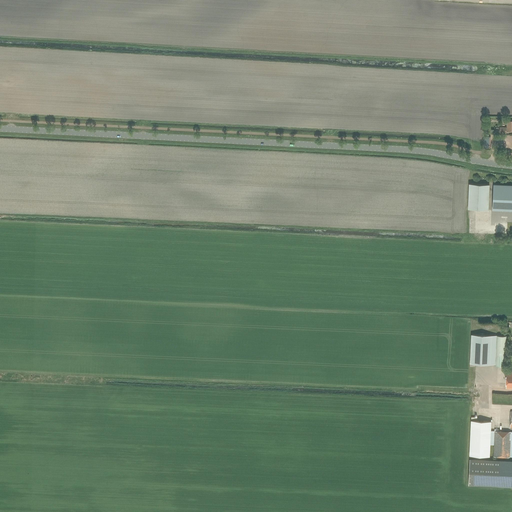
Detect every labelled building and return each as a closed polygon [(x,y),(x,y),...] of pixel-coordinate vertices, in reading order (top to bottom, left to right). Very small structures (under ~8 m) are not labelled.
[(511,118),(507,119),(506,127),(499,127),(499,131),(511,131),(511,118)] [(490,185),(469,184),(468,209),(489,210),(490,185)] [(511,184),(494,184),(492,210),(511,210),(511,184)] [(471,334),(470,363),(491,364),(492,335),(471,334)] [(497,335),(495,364),(495,366),(506,366),(507,336),(497,335)] [(471,421),(469,456),(490,456),(490,444),(491,431),(491,421),(471,421)] [(495,431),(494,457),(510,457),(511,432),(499,431),(495,431)] [(511,511),(511,495),(468,493),(466,511),(511,511)]
